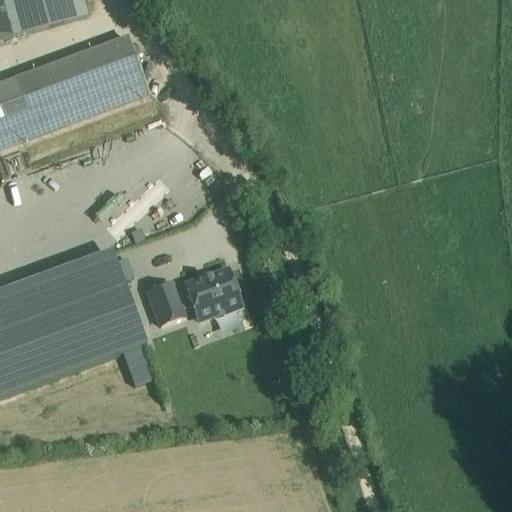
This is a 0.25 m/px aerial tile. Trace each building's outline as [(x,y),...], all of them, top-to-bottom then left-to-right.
[(0,0),(0,42),(11,40),(0,0)] [(81,0),(0,0),(11,40),(86,19),(81,0)] [(128,42),(15,84),(37,141),(149,99),(128,42)] [(37,141),(15,84),(0,90),(0,98),(18,148),(37,141)] [(0,154),(18,148),(0,98),(0,154)] [(236,271),(182,280),(190,324),(243,315),(236,271)] [(0,414),(142,360),(109,275),(0,317),(0,414)] [(174,284),(148,293),(160,330),(187,321),(174,284)]
